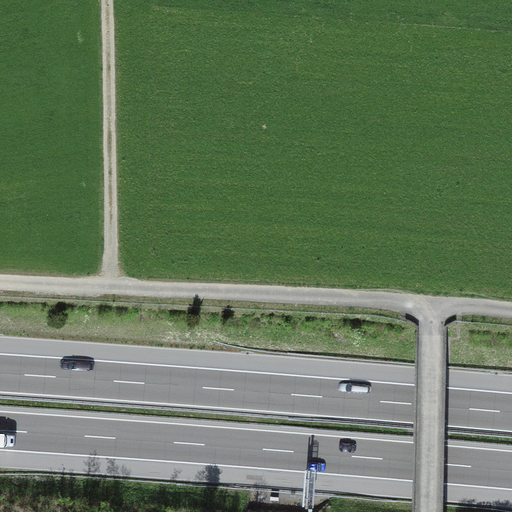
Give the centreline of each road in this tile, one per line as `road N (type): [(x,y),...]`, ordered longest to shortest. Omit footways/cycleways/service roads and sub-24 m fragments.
road 1 (motorway): [(0,430),(511,470)]
road 2 (motorway): [(511,412),(0,373)]
road 3 (track): [(111,288),(109,0)]
